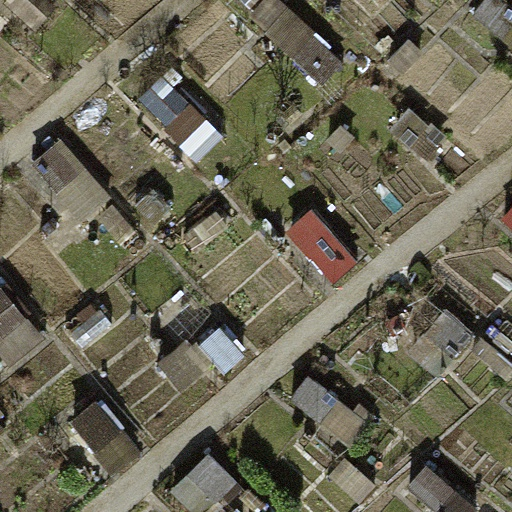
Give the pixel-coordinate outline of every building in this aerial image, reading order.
[(322,85),(349,60),(292,0),(252,0),(248,4),(322,85)] [(170,75),(144,104),(200,154),(226,125),(170,75)] [(80,224),(117,194),(67,132),(30,162),(80,224)] [(340,277),(363,258),(319,206),(296,225),(340,277)] [(7,283),(0,289),(0,337),(19,360),(51,334),(7,283)] [(117,472),(148,446),(105,394),(74,420),(117,472)] [(215,451),(179,486),(204,511),(207,511),(242,479),(215,451)] [(435,511),(472,511),(480,498),(426,469),(410,498),(435,511)]
